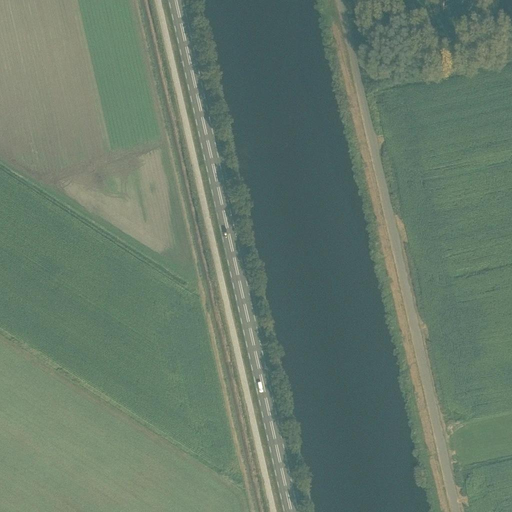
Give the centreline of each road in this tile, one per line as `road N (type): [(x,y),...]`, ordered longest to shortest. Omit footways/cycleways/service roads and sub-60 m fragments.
road 1 (secondary): [(290,511),(175,0)]
road 2 (unclassified): [(457,511),(343,0)]
